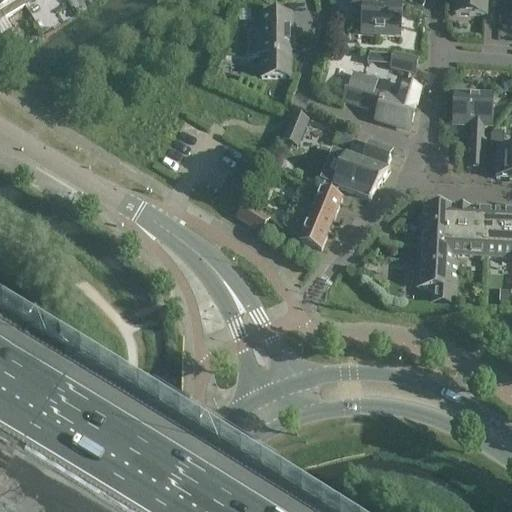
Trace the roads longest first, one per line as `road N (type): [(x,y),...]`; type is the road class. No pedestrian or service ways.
road 1 (motorway): [(212,511),(0,383)]
road 2 (secondary): [(288,421),(330,409),(402,410),(446,424),(511,463)]
road 3 (secondary): [(511,434),(446,393),(400,377),(360,373),(290,383)]
road 4 (unclassified): [(290,383),(241,287),(197,243),(160,227)]
road 5 (unclassified): [(160,227),(223,301),(257,397)]
road 6 (unclassified): [(160,227),(0,130)]
road 7 (residential): [(310,304),(410,181)]
road 8 (secondary): [(257,397),(199,447),(156,511)]
road 9 (secondary): [(188,511),(228,459),(288,421)]
